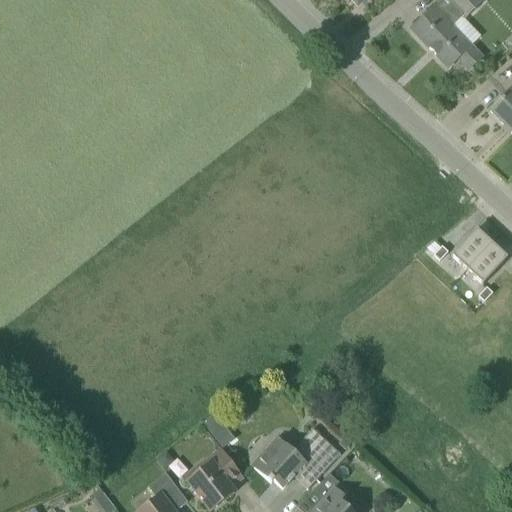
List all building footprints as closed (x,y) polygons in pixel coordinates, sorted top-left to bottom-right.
[(443,0),(411,31),(448,69),(457,59),(468,71),(480,59),(470,48),(469,48),(451,28),(463,17),(464,19),(481,2),(479,0),(443,0)] [(511,135),(511,90),(489,112),(511,135)] [(492,245),(476,230),(451,257),(467,272),(492,245)] [(483,286),(508,260),(492,245),(467,272),(483,286)] [(433,257),(439,263),(447,254),(441,248),(433,257)] [(486,289),(478,298),(484,304),(492,295),(486,289)] [(214,415),(202,424),(221,448),(233,439),(223,427),(214,415)] [(292,453),(277,439),(251,467),(271,485),(273,483),(282,491),(301,470),(315,483),(340,456),(312,431),(292,453)] [(344,437),(338,444),(345,450),(351,444),(344,437)] [(243,480),(221,451),(184,479),(208,511),(211,511),(235,494),(231,489),(243,480)] [(166,452),(155,460),(156,461),(163,470),(174,462),(166,452)] [(156,499),(139,511),(176,511),(187,504),(166,475),(148,489),(156,499)] [(329,476),(313,493),(322,502),(313,511),(350,511),(341,503),(345,499),(335,489),(339,484),(329,476)] [(97,511),(112,511),(115,510),(102,494),(91,503),(97,511)]
